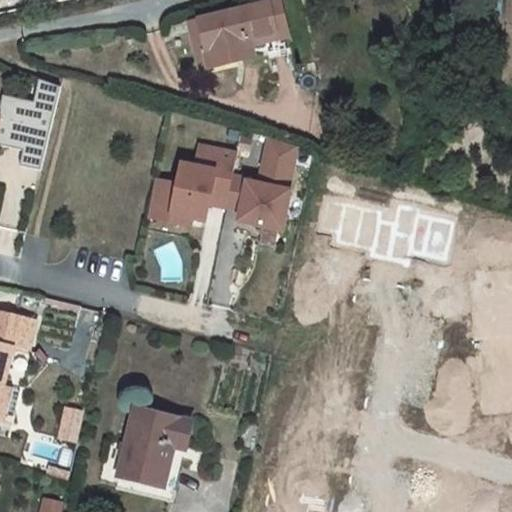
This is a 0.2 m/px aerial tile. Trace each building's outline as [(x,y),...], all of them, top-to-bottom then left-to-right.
[(283,0),(282,0),(205,19),(217,66),(295,48),(283,0)] [(203,70),(217,66),(205,19),(191,22),(203,70)] [(18,110),(16,120),(34,124),(37,114),(18,110)] [(0,149),(29,156),(36,125),(34,124),(16,120),(5,118),(4,122),(0,121),(0,149)] [(263,184),(250,180),(243,209),(241,220),(285,230),(295,191),(292,191),(302,148),(274,138),(263,184)] [(194,215),(208,219),(212,201),(229,205),(236,177),(242,153),(205,144),(200,164),(186,161),(181,181),(174,210),(194,215)] [(181,181),(162,177),(153,214),(192,223),(194,215),(174,210),(181,181)] [(243,209),(250,180),(236,177),(229,205),(243,209)] [(42,323),(0,311),(0,405),(5,387),(9,388),(19,349),(34,354),(42,323)] [(5,387),(0,405),(0,419),(7,422),(15,390),(9,388),(5,387)] [(195,449),(200,424),(144,410),(130,475),(174,484),(183,445),(195,449)] [(91,418),(74,415),(68,442),(85,446),(91,418)] [(182,504),(195,449),(183,445),(174,484),(130,475),(126,491),(182,504)]
